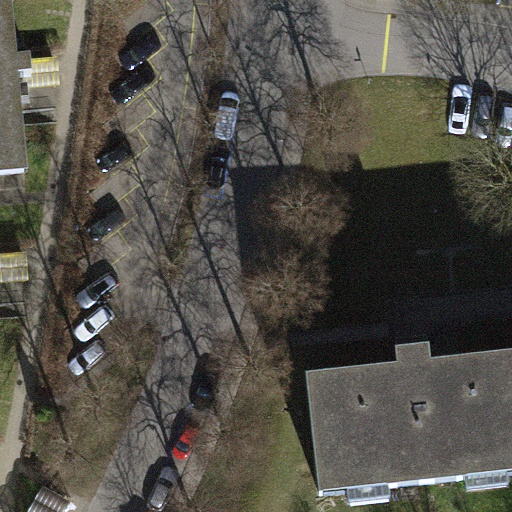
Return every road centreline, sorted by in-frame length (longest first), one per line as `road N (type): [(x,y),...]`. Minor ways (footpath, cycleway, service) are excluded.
road 1 (residential): [(261,42),(221,289),(172,427),(128,511)]
road 2 (residential): [(261,42),(432,45),(511,66)]
